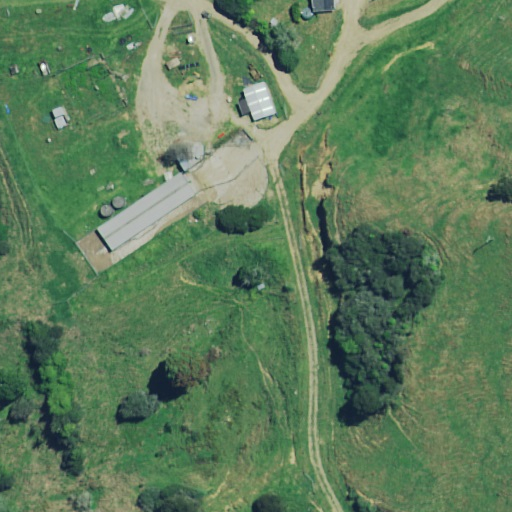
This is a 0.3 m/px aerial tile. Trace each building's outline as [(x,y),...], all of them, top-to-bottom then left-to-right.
[(337,11),(336,0),(313,0),(314,12),(337,11)] [(265,83),(245,90),(231,96),(235,105),(240,103),(246,119),(254,116),(256,121),(276,113),(265,83)] [(129,130),(124,121),(106,131),(111,140),(129,130)] [(188,173),(205,159),(208,147),(196,145),(195,152),(181,163),(188,173)] [(196,195),(181,173),(99,230),(114,252),(196,195)]
